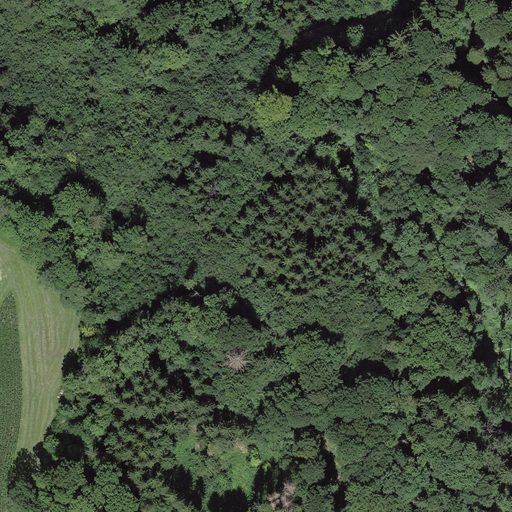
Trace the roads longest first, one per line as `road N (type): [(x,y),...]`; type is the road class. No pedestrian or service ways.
road 1 (track): [(163,72),(441,0)]
road 2 (track): [(163,72),(24,238),(0,291)]
